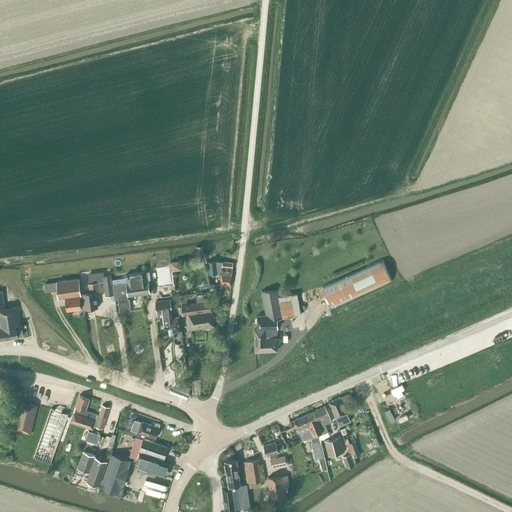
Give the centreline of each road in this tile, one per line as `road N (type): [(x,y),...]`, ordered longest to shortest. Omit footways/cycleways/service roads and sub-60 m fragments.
road 1 (unclassified): [(203,414),(218,389),(240,263),(265,0)]
road 2 (unclassified): [(511,313),(233,435),(206,437)]
road 3 (tertiary): [(0,350),(55,358),(203,414)]
road 4 (track): [(362,378),(391,450),(510,511)]
